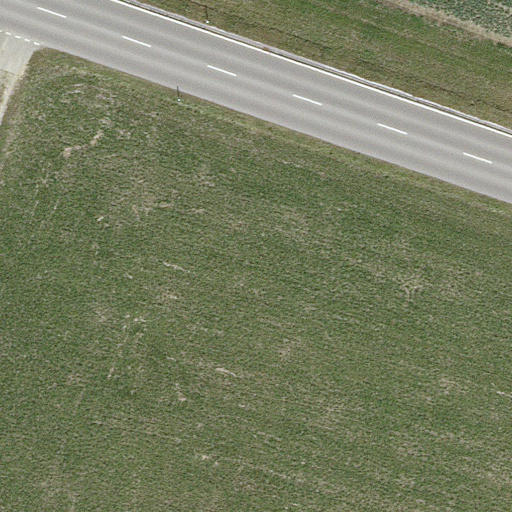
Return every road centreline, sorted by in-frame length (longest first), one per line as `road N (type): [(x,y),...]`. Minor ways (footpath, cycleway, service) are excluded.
road 1 (tertiary): [(3,0),(511,173)]
road 2 (track): [(41,13),(0,129)]
